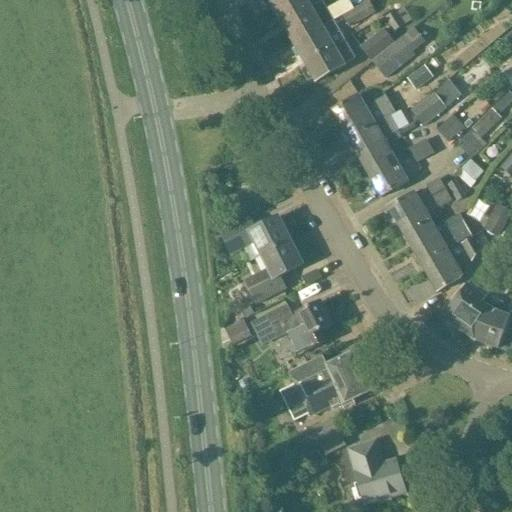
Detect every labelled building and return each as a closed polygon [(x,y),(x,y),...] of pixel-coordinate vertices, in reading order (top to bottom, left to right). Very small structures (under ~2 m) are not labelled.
[(322,0),(277,0),(270,5),(281,24),(323,0),(322,0)] [(341,0),(327,8),(323,0),(281,24),(293,44),(333,20),(350,11),(343,0),(341,0)] [(368,1),(354,9),(350,11),(341,17),(348,29),(376,14),(368,1)] [(381,22),(389,35),(402,28),(394,14),(381,22)] [(345,40),(333,20),(293,44),(304,64),(345,40)] [(383,29),(360,48),(372,63),(395,44),(383,29)] [(414,29),(395,44),(372,63),(386,81),(416,57),(413,53),(425,43),(414,29)] [(304,64),(306,67),(303,69),(302,72),(306,80),(310,81),(313,79),(315,83),(345,66),(345,65),(356,59),(345,40),(304,64)] [(425,66),(407,80),(416,92),(434,78),(425,66)] [(434,94),(411,113),(423,128),(447,110),(434,94)] [(386,96),(365,108),(358,96),(331,112),(341,128),(357,119),(364,132),(396,114),(386,96)] [(490,110),(471,129),(487,145),(507,125),(490,110)] [(396,115),(396,114),(364,132),(357,119),(341,128),(357,155),(398,131),(390,118),(396,115)] [(446,143),(464,129),(453,115),(435,129),(446,143)] [(403,139),(398,131),(357,155),(372,182),(388,173),(381,161),(392,154),(388,147),(403,139)] [(455,145),(469,159),(484,146),(469,131),(455,145)] [(435,154),(427,141),(409,151),(417,165),(435,154)] [(511,168),(511,148),(502,159),(511,168)] [(408,182),(392,154),(381,161),(388,173),(372,182),(382,198),(408,182)] [(470,162),(456,177),(470,189),(484,174),(470,162)] [(452,202),(439,180),(426,187),(438,210),(452,202)] [(447,186),(457,203),(467,197),(457,180),(447,186)] [(422,229),(432,223),(415,194),(389,209),(398,225),(415,216),(422,229)] [(494,214),(485,229),(499,238),(508,222),(494,214)] [(415,216),(398,225),(413,251),(463,220),(460,215),(435,229),(432,223),(422,229),(415,216)] [(278,218),(256,229),(249,216),(218,232),(231,257),(255,245),(261,256),(290,242),(289,240),(292,236),(289,229),(284,230),(278,218)] [(464,222),(413,251),(428,277),(446,267),(439,255),(447,250),(471,238),(464,222)] [(460,245),(471,264),(481,251),(473,238),(460,245)] [(261,256),(268,269),(243,282),(256,307),(287,291),(280,277),(302,265),(290,242),(261,256)] [(462,276),(447,250),(439,255),(446,267),(428,277),(437,293),(460,280),(462,276)] [(511,314),(510,317),(491,310),(482,303),(486,297),(467,285),(458,296),(457,296),(441,319),(474,343),(475,342),(499,350),(498,350),(511,355),(511,314)] [(296,315),(293,317),(287,305),(265,317),(277,340),(287,335),(300,358),(327,343),(321,331),(332,325),(321,302),(296,315)] [(355,353),(327,367),(322,358),(289,375),(294,385),(280,392),(295,423),(309,416),(310,418),(331,407),(333,411),(374,391),(355,353)] [(339,416),(298,436),(307,454),(320,448),(341,437),(347,433),(339,416)] [(341,437),(320,448),(325,458),(346,448),(341,437)] [(395,462),(384,466),(376,441),(347,450),(355,474),(365,505),(379,501),(379,503),(391,499),(391,497),(405,493),(395,462)]
